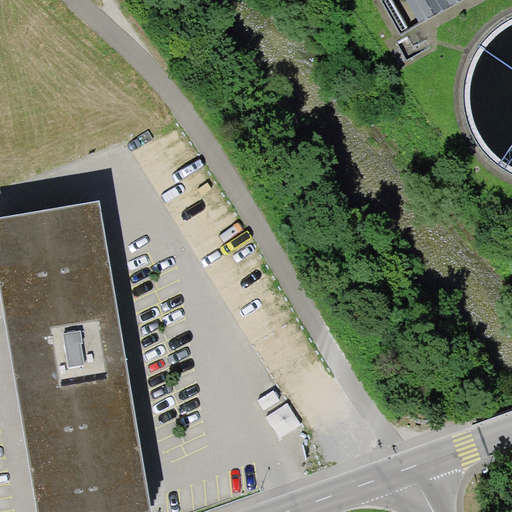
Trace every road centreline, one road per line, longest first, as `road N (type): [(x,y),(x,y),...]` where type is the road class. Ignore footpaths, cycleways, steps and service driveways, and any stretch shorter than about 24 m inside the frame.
road 1 (unknown): [(292,506),(121,185),(92,176),(0,203)]
road 2 (unclassified): [(278,511),(407,464)]
